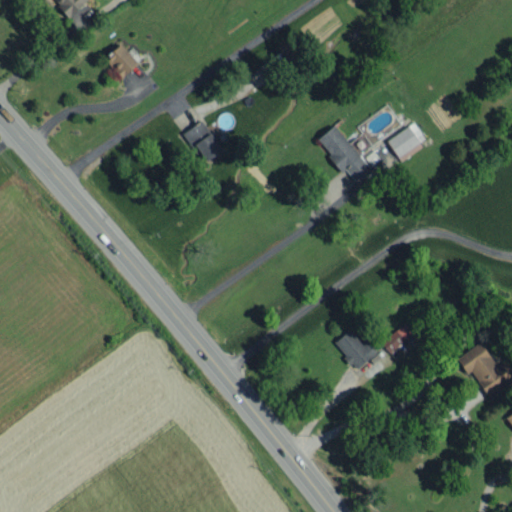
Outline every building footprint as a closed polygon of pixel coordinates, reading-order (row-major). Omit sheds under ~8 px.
[(53,0),(68,15),(84,0),(53,0)] [(136,63),(119,43),(103,57),(120,77),(136,63)] [(183,132),(202,161),(220,150),(201,120),(183,132)] [(386,140),(399,159),(426,141),(413,122),(386,140)] [(315,139),(342,171),(344,169),(354,180),(369,168),(333,124),(315,139)] [(387,351),(411,334),(404,323),(380,340),(387,351)] [(366,340),(361,344),(348,329),(333,342),(355,369),(375,352),(366,340)] [(455,357),(465,374),(470,370),(486,395),(511,378),(511,373),(504,360),(495,366),(480,341),(455,357)]
